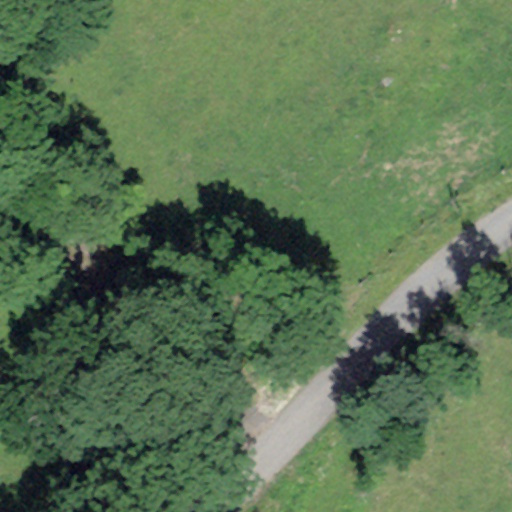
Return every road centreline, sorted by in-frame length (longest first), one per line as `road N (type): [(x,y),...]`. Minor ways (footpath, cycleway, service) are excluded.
road 1 (unclassified): [(511,216),(459,254),(201,511)]
road 2 (track): [(0,205),(148,304),(291,423)]
